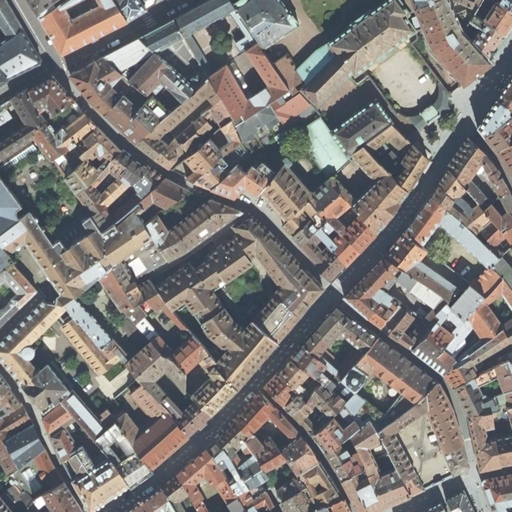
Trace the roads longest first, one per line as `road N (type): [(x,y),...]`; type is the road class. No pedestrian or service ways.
road 1 (residential): [(334,291),(261,213),(188,185),(126,145),(55,65)]
road 2 (residential): [(334,291),(210,429),(105,511)]
road 3 (residential): [(334,291),(448,389),(473,476)]
road 4 (residential): [(464,124),(386,236),(334,291)]
road 5 (residential): [(179,0),(55,65)]
